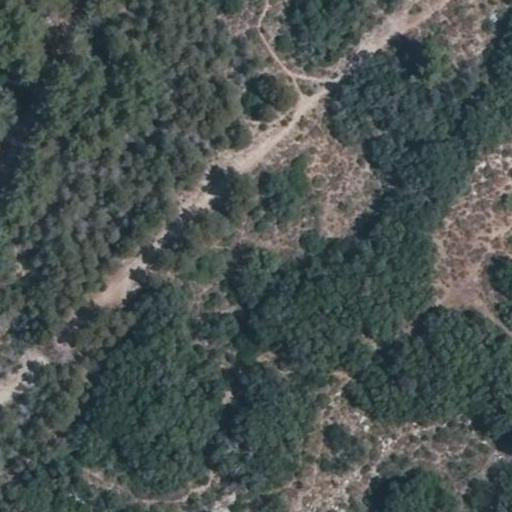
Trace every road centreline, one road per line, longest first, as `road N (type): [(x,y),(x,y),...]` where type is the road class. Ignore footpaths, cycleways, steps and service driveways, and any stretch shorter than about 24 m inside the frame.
road 1 (track): [(0,405),(124,262),(302,110),(448,0)]
road 2 (track): [(77,0),(0,190)]
